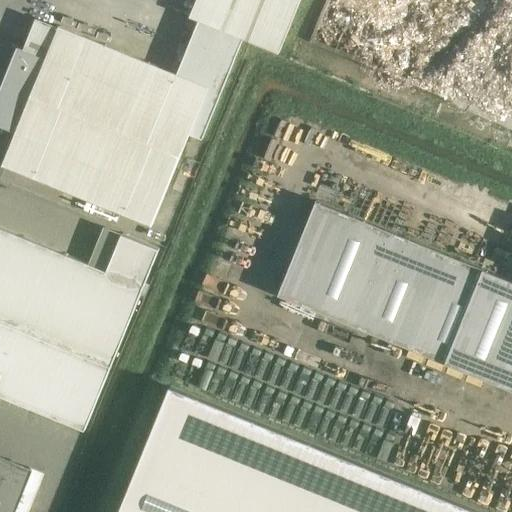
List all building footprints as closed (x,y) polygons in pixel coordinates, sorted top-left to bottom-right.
[(177,74),(59,26),(46,58),(17,46),(0,88),(0,125),(16,132),(3,164),(153,225),(190,134),(202,139),(243,37),(279,52),(299,0),(196,0),(190,16),(199,19),(177,74)] [(511,279),(316,200),(278,295),(317,310),(511,389),(511,279)] [(0,394),(85,429),(111,366),(159,248),(122,233),(107,270),(0,226),(0,371),(2,373),(0,377),(0,394)] [(511,265),(511,254),(495,248),(491,257),(511,265)] [(486,511),(171,386),(119,511),(486,511)] [(0,511),(27,511),(44,473),(0,455),(0,511)]
